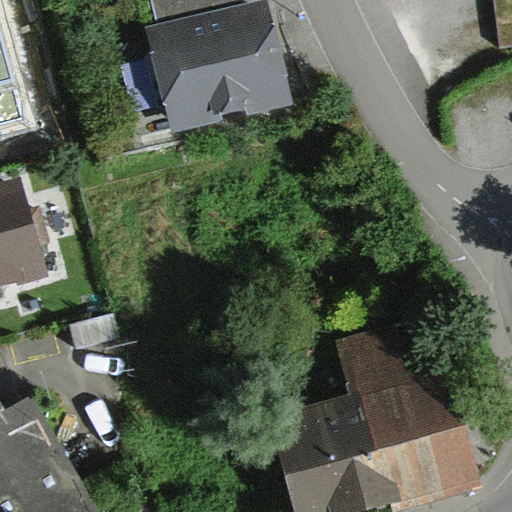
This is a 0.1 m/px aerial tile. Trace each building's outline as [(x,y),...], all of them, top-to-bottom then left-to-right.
[(0,31),(6,0),(0,0),(0,112),(11,60),(0,57),(0,31)] [(152,0),(161,34),(148,37),(173,137),(289,108),(264,8),(244,13),(241,0),(152,0)] [(511,0),(496,0),(503,45),(511,43),(511,0)] [(23,189),(0,195),(0,297),(49,284),(43,260),(51,251),(39,214),(30,213),(23,189)] [(328,511),(466,468),(434,365),(252,422),(280,511),(328,511)] [(0,406),(0,511),(98,511),(32,399),(8,413),(3,405),(0,406)]
